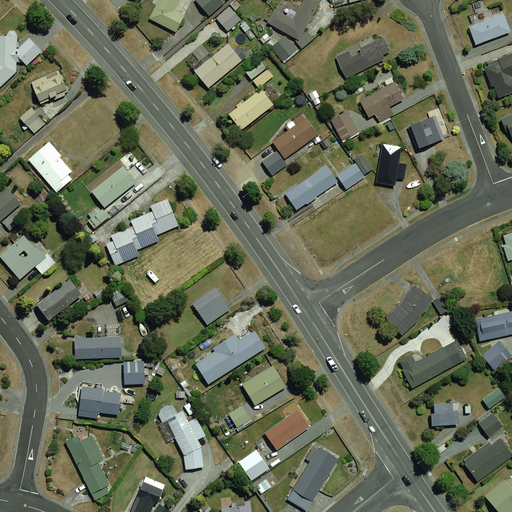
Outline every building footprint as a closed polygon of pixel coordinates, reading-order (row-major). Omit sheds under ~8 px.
[(188,0),(159,0),(147,16),(172,34),(194,4),(188,0)] [(196,0),(194,4),(206,13),(214,0),(196,0)] [(275,9),(267,23),(299,40),(321,0),(304,0),(293,20),(275,9)] [(230,7),(216,18),(228,31),(241,20),(230,7)] [(498,11),(463,24),(470,42),(504,29),(498,11)] [(41,54),(26,34),(12,44),(11,35),(0,36),(0,84),(21,69),(41,54)] [(285,35),(271,47),(283,61),(297,50),(285,35)] [(349,50),(335,57),(346,78),(384,59),(383,55),(392,51),(384,35),(358,47),(361,52),(353,56),(349,50)] [(234,46),(198,71),(212,90),(247,64),(234,46)] [(511,52),(478,65),(489,97),(511,88),(511,82),(509,75),(511,74),(511,52)] [(260,61),(246,72),(260,90),(274,78),(260,61)] [(58,68),(29,82),(39,104),(68,90),(58,68)] [(398,82),(361,99),(369,118),(377,115),(379,120),(394,113),(390,105),(405,98),(398,82)] [(265,91),(231,115),(245,134),(278,109),(265,91)] [(27,107),(14,118),(28,134),(41,123),(27,107)] [(348,112),(328,122),(338,143),(358,133),(348,112)] [(511,112),(496,119),(503,137),(510,135),(511,140),(511,112)] [(431,115),(407,125),(417,149),(440,139),(431,115)] [(309,119),(275,142),(291,164),(325,140),(309,119)] [(403,143),(385,140),(378,180),(396,183),(403,143)] [(51,147),(29,164),(51,191),(72,174),(51,147)] [(120,161),(88,189),(102,205),(134,177),(120,161)] [(357,163),(339,173),(348,191),(367,180),(357,163)] [(329,166),(285,197),(296,212),(340,182),(334,174),(329,166)] [(1,185),(0,185),(0,217),(17,203),(1,185)] [(129,227),(100,238),(110,264),(136,254),(134,248),(158,239),(156,232),(177,224),(167,198),(145,206),(147,211),(126,219),(129,227)] [(104,209),(89,222),(96,230),(111,217),(104,209)] [(511,230),(495,235),(502,260),(511,257),(511,230)] [(19,234),(0,249),(0,263),(13,279),(39,257),(19,234)] [(67,278),(33,302),(44,318),(78,293),(67,278)] [(411,279),(382,317),(404,334),(432,295),(411,279)] [(217,288),(193,303),(206,325),(230,310),(217,288)] [(447,297),(434,304),(441,317),(454,309),(447,297)] [(511,311),(469,317),(472,335),(511,329),(511,311)] [(246,327),(188,362),(201,384),(259,349),(246,327)] [(116,335),(69,337),(70,357),(116,355),(116,335)] [(447,340),(393,366),(405,390),(459,364),(447,340)] [(490,341),(475,353),(487,367),(501,354),(490,341)] [(138,359),(115,360),(117,384),(139,382),(138,359)] [(277,363),(238,383),(249,406),(288,386),(277,363)] [(114,391),(74,385),(70,412),(111,417),(114,391)] [(493,386),(477,397),(482,404),(497,392),(493,386)] [(456,401),(425,403),(426,425),(457,424),(456,401)] [(242,406),(229,414),(238,429),(251,420),(242,406)] [(176,408),(154,419),(180,470),(199,470),(199,446),(176,408)] [(298,410),(264,434),(276,450),(310,426),(298,410)] [(487,412),(473,423),(481,433),(494,423),(487,412)] [(86,433),(64,442),(90,498),(111,488),(86,433)] [(497,434),(457,459),(470,479),(509,455),(497,434)] [(313,446),(283,501),(303,511),(309,511),(338,460),(313,446)] [(251,448),(233,460),(247,479),(264,466),(251,448)] [(511,511),(511,470),(476,500),(486,511),(511,511)] [(137,475),(120,511),(161,511),(163,509),(152,505),(161,486),(137,475)] [(244,511),(243,501),(215,504),(215,511),(244,511)]
